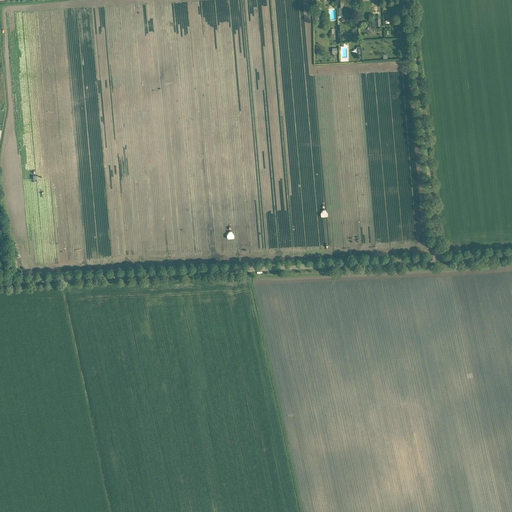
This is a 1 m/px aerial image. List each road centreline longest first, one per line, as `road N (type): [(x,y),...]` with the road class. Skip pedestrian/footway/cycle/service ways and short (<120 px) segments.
road 1 (unclassified): [(0,281),(437,259)]
road 2 (unclassified): [(437,259),(408,0)]
